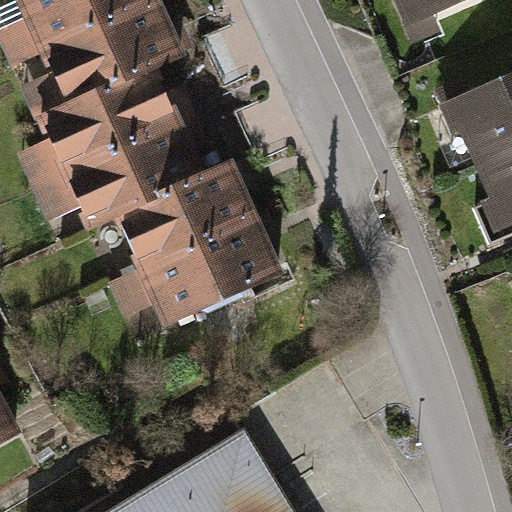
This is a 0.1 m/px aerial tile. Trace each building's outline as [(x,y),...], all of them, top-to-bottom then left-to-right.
[(155,0),(22,0),(45,51),(156,2),(155,0)] [(425,0),(432,14),(463,0),(425,0)] [(156,2),(45,51),(70,105),(153,68),(180,56),(156,2)] [(177,122),(153,68),(70,105),(42,117),(67,172),(177,122)] [(478,121),(466,127),(482,164),(511,150),(511,76),(467,97),(478,121)] [(177,122),(67,172),(92,227),(119,214),(202,177),(177,122)] [(511,150),(482,164),(496,198),(475,208),(491,245),(511,235),(511,150)] [(228,164),(202,177),(119,214),(143,268),(254,219),(228,164)] [(254,219),(143,268),(169,323),(278,273),(254,219)] [(0,402),(0,440),(16,432),(0,402)] [(289,511),(243,436),(117,511),(289,511)]
